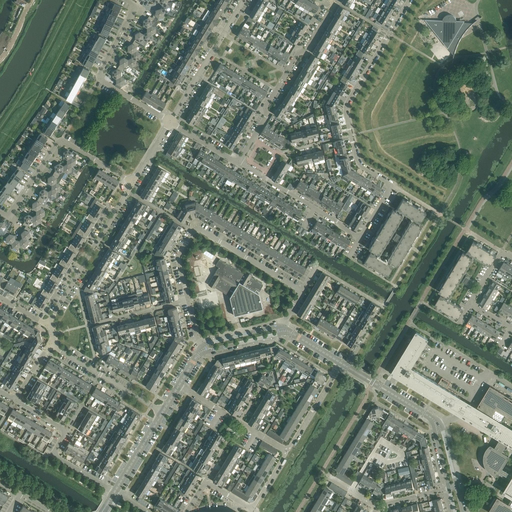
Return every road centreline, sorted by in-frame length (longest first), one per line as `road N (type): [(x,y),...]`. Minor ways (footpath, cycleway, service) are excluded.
road 1 (residential): [(361,237),(392,186),(356,163),(344,107),(408,0)]
road 2 (residential): [(201,351),(178,258),(194,231),(302,292)]
road 3 (residential): [(0,211),(8,215),(61,139),(133,182)]
road 4 (residential): [(170,121),(100,80),(137,6),(126,0)]
road 5 (residential): [(51,324),(133,182)]
road 6 (residential): [(114,491),(53,455),(66,431),(14,400)]
road 7 (residential): [(254,136),(333,0)]
road 8 (residential): [(170,121),(243,0)]
road 9 (residential): [(163,412),(52,345)]
